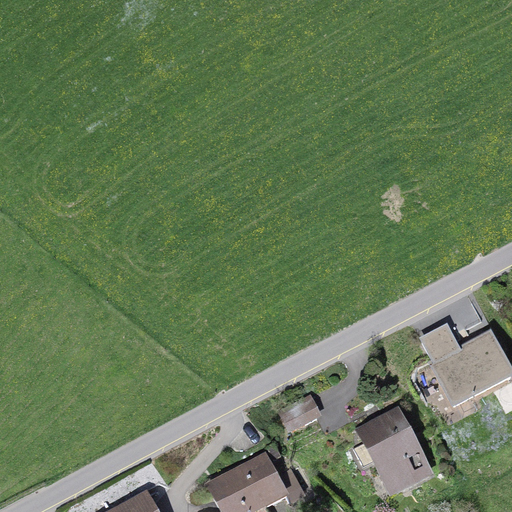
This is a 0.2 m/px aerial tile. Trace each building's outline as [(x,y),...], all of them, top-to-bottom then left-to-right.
[(454,407),(510,377),(489,336),(460,352),(449,330),(422,344),(454,407)] [(289,431),(316,418),(309,404),(283,418),(289,431)] [(401,488),(428,474),(397,415),(372,425),(373,427),(362,433),(366,443),(353,449),(361,464),(374,458),(382,474),(392,469),(401,488)] [(292,472),(276,480),(265,458),(208,487),(221,511),(267,511),(263,503),(282,493),(284,497),(287,496),(290,503),(304,496),(292,472)] [(155,511),(147,495),(115,511),(155,511)]
